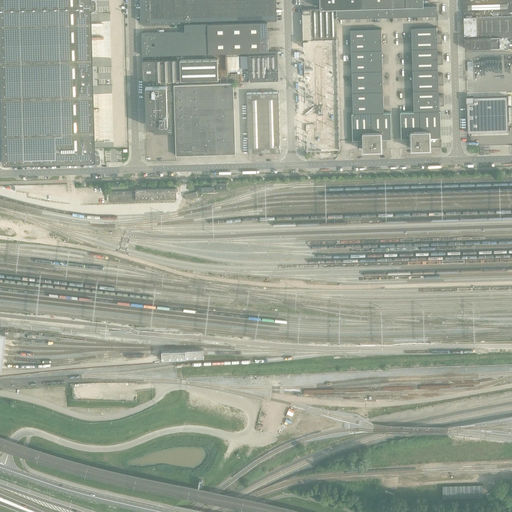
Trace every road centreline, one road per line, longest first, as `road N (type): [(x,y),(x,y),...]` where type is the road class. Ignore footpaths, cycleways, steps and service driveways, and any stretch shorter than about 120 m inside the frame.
road 1 (unclassified): [(3,468),(26,432),(97,449),(179,429),(248,440),(256,407),(166,386)]
road 2 (unclassified): [(345,164),(342,25),(392,23)]
road 3 (unclassified): [(136,170),(131,0)]
road 4 (secondary): [(167,511),(3,468)]
road 5 (unclassified): [(294,166),(289,0)]
road 6 (tertiary): [(136,170),(294,166)]
road 7 (unclassified): [(397,163),(392,23)]
road 8 (unclassified): [(458,161),(453,22)]
road 9 (tertiary): [(0,174),(136,170)]
